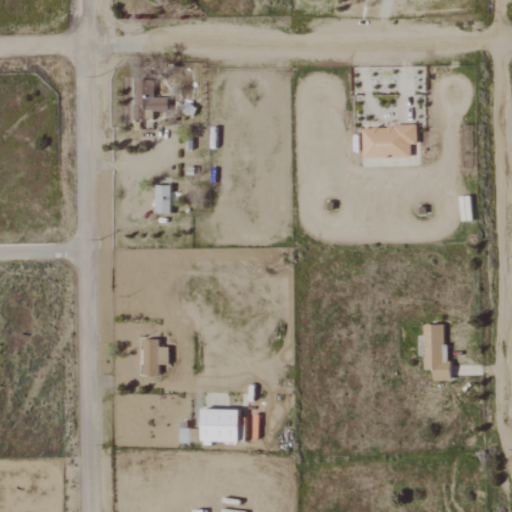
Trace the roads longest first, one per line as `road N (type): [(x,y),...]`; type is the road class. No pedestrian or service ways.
road 1 (residential): [(85,45),(89,511)]
road 2 (track): [(511,467),(504,43)]
road 3 (residential): [(511,43),(143,45)]
